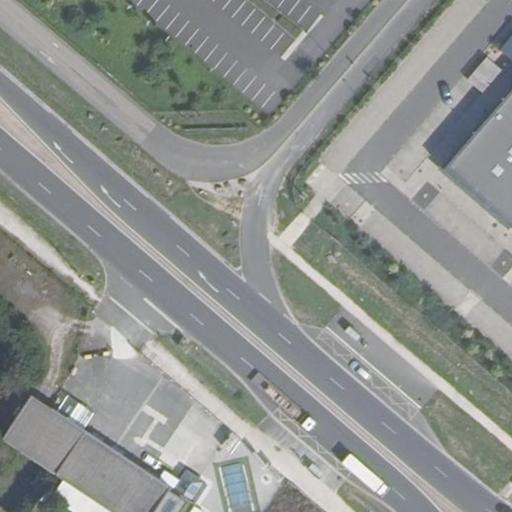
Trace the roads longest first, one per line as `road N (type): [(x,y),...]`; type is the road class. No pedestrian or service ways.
road 1 (primary): [(487,511),(0,81)]
road 2 (primary): [(0,146),(412,511)]
